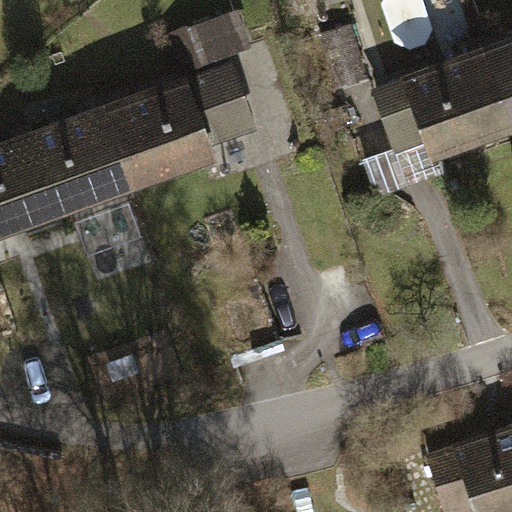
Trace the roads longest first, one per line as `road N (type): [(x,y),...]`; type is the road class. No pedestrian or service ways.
road 1 (residential): [(511,374),(242,455)]
road 2 (track): [(242,455),(116,450),(0,419)]
